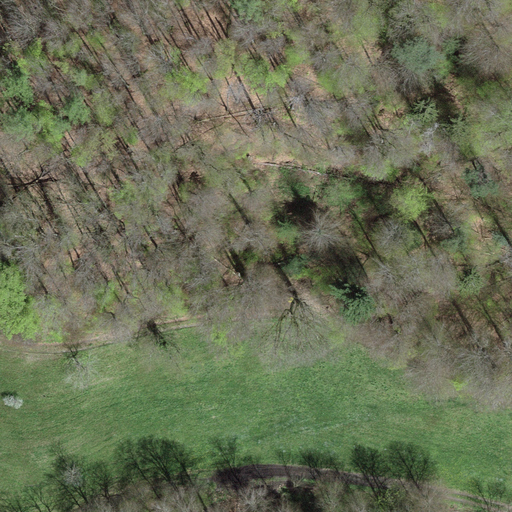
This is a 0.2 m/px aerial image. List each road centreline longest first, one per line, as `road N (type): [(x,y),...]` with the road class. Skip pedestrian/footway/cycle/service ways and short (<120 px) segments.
road 1 (track): [(0,299),(231,291),(292,301),(511,369)]
road 2 (track): [(511,509),(369,475),(268,469),(162,482),(96,511)]
